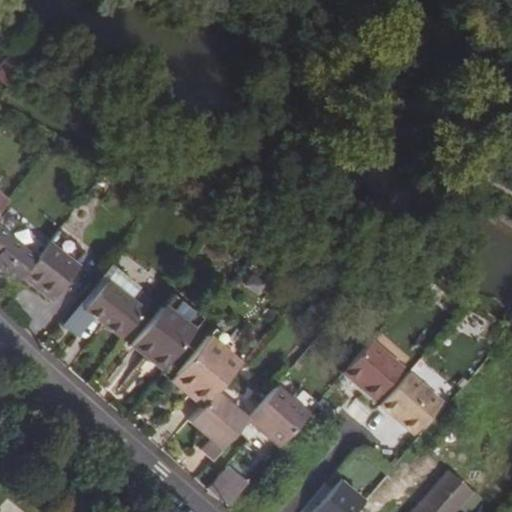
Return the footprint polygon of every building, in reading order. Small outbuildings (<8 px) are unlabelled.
[(0,85),(3,88),(29,56),(16,46),(0,65),(0,85)] [(64,160),(71,147),(57,139),(50,152),(64,160)] [(146,152),(139,165),(147,170),(155,157),(146,152)] [(45,244),(9,214),(0,225),(0,272),(13,283),(19,276),(32,260),(43,246),(45,244)] [(80,251),(55,231),(46,243),(70,263),(80,251)] [(75,268),(46,243),(43,246),(32,260),(19,276),(49,302),(75,268)] [(333,280),(345,259),(335,253),(324,274),(333,280)] [(141,310),(104,281),(84,308),(96,317),(121,338),(141,310)] [(141,310),(150,299),(139,290),(130,301),(141,310)] [(199,318),(170,295),(161,307),(190,330),(199,318)] [(79,339),(96,317),(84,308),(80,305),(63,326),(79,339)] [(425,315),(408,305),(402,315),(420,325),(425,315)] [(190,330),(161,307),(129,347),(146,361),(149,357),(162,366),(190,330)] [(214,330),(207,338),(225,354),(231,347),(214,330)] [(238,366),(225,354),(207,338),(173,375),(190,390),(186,396),(200,409),(214,393),(238,366)] [(370,409),(398,377),(366,350),(339,382),(370,409)] [(149,357),(146,361),(158,371),(162,366),(149,357)] [(168,380),(186,396),(190,390),(173,375),(168,380)] [(409,444),(437,412),(403,383),(375,415),(409,444)] [(247,422),(214,393),(200,409),(187,422),(221,452),(242,427),(247,422)] [(247,422),(242,427),(275,455),(302,424),(269,395),(247,422)] [(460,511),(487,481),(462,461),(418,511),(460,511)] [(247,487),(226,469),(207,492),(227,509),(247,487)] [(314,511),(355,511),(361,506),(337,486),(314,511)]
